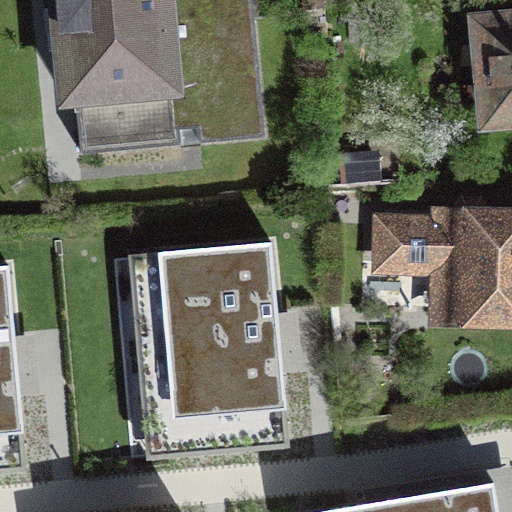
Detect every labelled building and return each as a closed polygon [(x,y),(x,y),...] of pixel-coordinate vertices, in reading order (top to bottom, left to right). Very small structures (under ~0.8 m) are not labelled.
[(56,0),(66,99),(75,98),(81,153),(181,144),(180,129),(198,127),(199,142),(265,136),(252,0),(56,0)] [(511,22),(482,25),(490,118),(511,115),(511,22)] [(511,226),(488,226),(488,211),(479,200),(465,199),(456,211),(455,225),(403,223),(402,264),(447,265),(446,307),(511,308),(511,226)] [(272,242),(152,252),(156,302),(133,304),(141,406),(165,404),(170,457),(289,446),(272,242)] [(8,265),(0,265),(0,471),(26,469),(8,265)] [(498,511),(494,482),(310,511),(498,511)]
